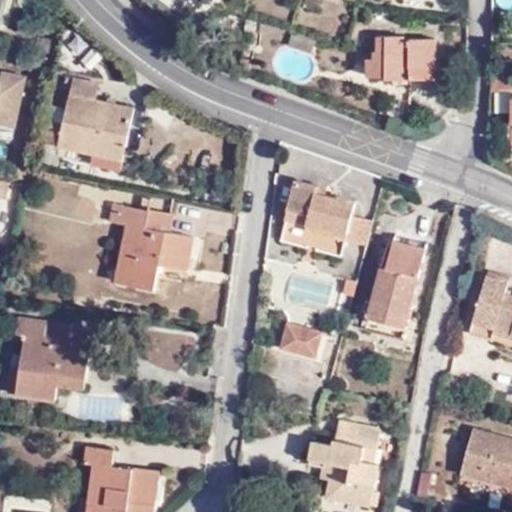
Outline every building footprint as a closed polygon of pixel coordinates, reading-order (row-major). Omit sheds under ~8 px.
[(317,38),(293,32),(289,46),(313,52),(317,38)] [(426,72),(440,72),(439,39),(414,39),(405,39),(405,36),(380,37),(380,51),(376,51),(376,58),(368,59),(368,77),(388,78),(388,80),(426,79),(426,72)] [(0,125),(17,129),(29,75),(4,70),(2,82),(0,81),(0,125)] [(511,75),(494,76),(493,92),(511,91),(511,75)] [(95,149),(127,155),(136,107),(97,100),(101,83),(73,78),(64,125),(52,122),(48,144),(94,153),(95,149)] [(124,170),(127,155),(95,149),(94,153),(92,163),(124,170)] [(0,196),(8,197),(11,182),(0,179),(0,196)] [(348,234),(353,216),(357,201),(339,197),(339,199),(319,195),(315,194),(317,186),(295,181),(286,217),(348,234)] [(148,226),(151,211),(115,204),(112,222),(128,225),(117,282),(155,290),(160,264),(188,270),(195,236),(171,231),(148,226)] [(175,215),(151,211),(148,226),(171,231),(175,215)] [(367,245),(373,221),(353,216),(348,234),(347,240),(367,245)] [(395,240),(394,245),(427,253),(428,248),(395,240)] [(427,253),(394,245),(388,268),(382,266),(368,317),(401,326),(406,307),(412,308),(427,253)] [(511,295),(507,294),(510,282),(487,275),(474,321),(471,333),(493,339),(494,334),(496,329),(511,333),(511,295)] [(344,293),(354,296),(357,282),(348,279),(344,293)] [(61,375),(87,379),(92,345),(71,341),(45,337),(48,321),(20,316),(17,334),(26,336),(23,355),(14,354),(8,393),(57,400),(59,385),(61,375)] [(45,337),(71,341),(73,325),(48,321),(45,337)] [(323,332),(289,324),(284,348),(317,356),(323,332)] [(511,339),(511,333),(496,329),(494,334),(511,339)] [(85,389),(87,379),(61,375),(59,385),(85,389)] [(303,410),(313,413),(316,401),(307,398),(303,410)] [(364,444),(378,447),(382,428),(340,421),(336,445),(315,441),(311,460),(323,461),(333,463),(330,480),(327,498),(372,506),(379,463),(376,462),(361,459),(364,444)] [(511,438),(475,428),(461,475),(511,489),(511,438)] [(376,462),(378,447),(364,444),(361,459),(376,462)] [(89,499),(87,511),(157,511),(163,470),(113,464),(115,449),(87,445),(84,463),(93,465),(89,499)] [(333,463),(323,461),(320,478),(330,480),(333,463)] [(78,511),(87,511),(89,499),(81,497),(78,511)]
